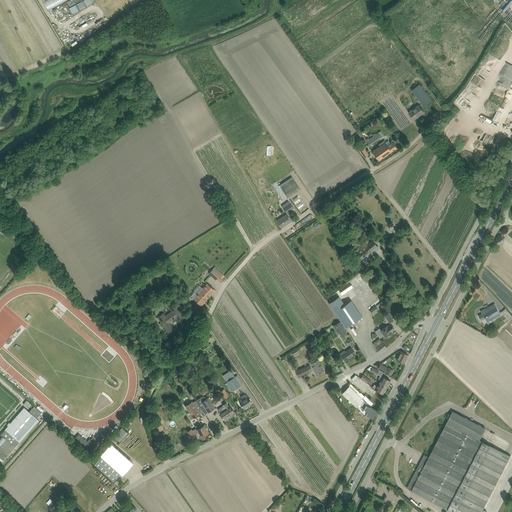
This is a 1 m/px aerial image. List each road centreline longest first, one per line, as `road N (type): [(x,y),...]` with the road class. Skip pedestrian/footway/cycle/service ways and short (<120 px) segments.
road 1 (unclassified): [(168,464),(149,419),(152,391),(170,360),(202,334),(242,266),(457,104)]
road 2 (unclassified): [(168,464),(367,364),(425,325)]
road 3 (unclassified): [(349,511),(442,332)]
road 4 (unclassified): [(511,155),(425,325)]
road 5 (primary): [(433,328),(511,178)]
road 6 (unknown): [(452,271),(371,168)]
road 7 (unclassified): [(442,332),(502,217)]
